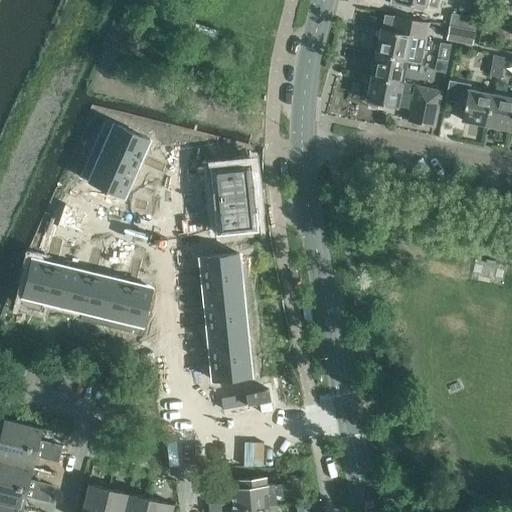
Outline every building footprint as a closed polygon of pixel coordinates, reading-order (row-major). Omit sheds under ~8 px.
[(453,28),(475,32),(478,18),(452,13),(450,26),(453,27),(453,28)] [(396,16),(392,32),(382,30),(380,39),(376,39),(374,40),(373,47),(374,49),(378,50),(377,53),(420,62),(428,23),(396,16)] [(452,27),(449,39),(473,44),(475,32),(453,28),(452,27)] [(408,59),(377,53),(372,77),(403,82),(408,59)] [(492,65),(504,68),(506,56),(494,54),(492,65)] [(438,59),(436,70),(446,72),(448,61),(438,59)] [(502,78),(504,68),(492,65),(490,75),(502,78)] [(403,82),(372,77),(367,101),(411,110),(408,121),(436,127),(443,91),(403,82)] [(487,125),(494,94),(470,90),(463,120),(487,125)] [(511,130),(511,123),(511,98),(494,94),(487,125),(511,130)] [(115,122),(107,142),(142,158),(150,138),(115,122)] [(107,142),(98,161),(133,177),(142,158),(107,142)] [(148,156),(144,164),(153,168),(157,160),(148,156)] [(157,160),(153,168),(163,172),(166,164),(157,160)] [(98,161),(90,181),(125,196),(133,177),(98,161)] [(250,163),(212,167),(219,232),(220,232),(256,228),(257,228),(250,163)] [(138,199),(136,208),(146,210),(148,201),(138,199)] [(256,228),(220,232),(221,240),(257,236),(256,228)] [(54,238),(52,247),(61,249),(63,240),(54,238)] [(52,247),(50,257),(59,259),(61,249),(52,247)] [(94,247),(92,257),(101,259),(103,249),(94,247)] [(239,252),(201,256),(203,277),(241,273),(239,252)] [(92,257),(89,267),(98,269),(101,259),(92,257)] [(134,257),(131,266),(140,269),(143,259),(134,257)] [(32,258),(23,295),(44,300),(53,263),(32,258)] [(53,263),(44,300),(64,305),(73,267),(53,263)] [(131,266),(129,276),(138,278),(140,269),(131,266)] [(73,267),(64,305),(84,310),(93,272),(73,267)] [(93,272),(84,310),(104,314),(112,277),(93,272)] [(198,273),(188,274),(189,283),(199,282),(198,273)] [(241,273),(203,277),(205,298),(243,294),(241,273)] [(188,274),(178,275),(179,284),(189,283),(188,274)] [(112,277),(104,314),(123,319),(132,282),(112,277)] [(132,282),(123,319),(144,324),(153,287),(132,282)] [(243,294),(205,298),(207,318),(246,314),(243,294)] [(202,314),(192,315),(193,324),(203,323),(202,314)] [(246,314),(207,318),(209,338),(248,334),(246,314)] [(192,315),(182,316),(183,325),(193,324),(192,315)] [(248,334),(209,338),(211,359),(250,355),(248,334)] [(206,354),(196,355),(197,365),(207,364),(206,354)] [(196,355),(186,356),(187,366),(197,365),(196,355)] [(250,355),(211,359),(214,380),(252,376),(250,355)] [(38,448),(43,449),(61,454),(63,445),(40,440),(43,428),(5,418),(0,439),(38,448)] [(43,449),(38,448),(0,439),(0,459),(33,468),(36,456),(41,457),(43,449)] [(0,480),(28,488),(34,489),(51,493),(53,485),(30,480),(33,468),(0,459),(0,480)] [(28,488),(0,480),(0,501),(23,507),(26,496),(49,502),(51,493),(34,489),(28,488)] [(103,511),(110,488),(89,483),(81,511),(103,511)] [(232,488),(234,509),(277,505),(270,506),(268,485),(232,488)] [(110,488),(103,511),(125,511),(130,493),(110,488)] [(130,493),(125,511),(145,511),(149,498),(130,493)] [(149,498),(145,511),(172,511),(174,504),(149,498)] [(22,511),(23,507),(0,501),(0,511),(22,511)] [(210,511),(226,510),(225,502),(209,503),(210,511)]
